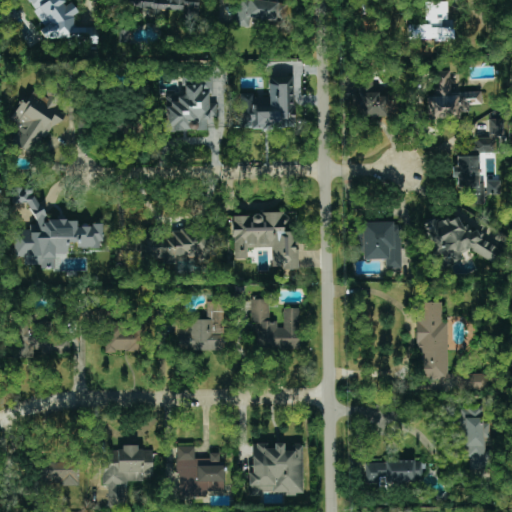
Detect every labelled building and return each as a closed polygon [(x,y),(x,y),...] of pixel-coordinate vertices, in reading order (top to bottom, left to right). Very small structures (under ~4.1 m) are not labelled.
[(43,38),(75,39),(78,43),(97,44),(97,27),(73,27),(73,15),(78,13),(71,2),(63,7),(63,0),(28,0),(33,7),(33,9),(43,26),(43,38)] [(198,12),(198,0),(128,0),(128,9),(153,9),(153,11),(198,12)] [(284,24),(287,4),(261,0),(238,0),(235,25),(249,28),(251,18),(284,24)] [(415,27),(415,41),(453,41),(453,26),(415,27)] [(481,91),(451,92),(450,71),(437,71),(437,96),(426,96),(427,119),(460,118),(459,112),(469,111),(469,105),(482,105),(481,91)] [(166,131),(207,130),(207,118),(217,118),(216,103),(208,103),(208,94),(213,94),(212,74),(193,74),(194,85),(184,85),(184,95),(165,96),(166,131)] [(241,129),(295,128),(294,75),(268,76),(268,97),(252,97),(252,93),(240,94),(241,129)] [(371,92),(372,81),(360,81),(359,117),(388,117),(388,92),(371,92)] [(10,121),(18,125),(8,143),(34,157),(58,109),(55,108),(61,96),(50,90),(46,98),(32,91),(26,103),(20,100),(10,121)] [(485,205),(486,154),(492,154),(492,138),(475,137),(474,146),(464,146),(464,156),(457,156),(456,167),(452,167),(452,178),(458,178),(458,196),(466,196),(466,205),(485,205)] [(500,181),(486,181),(487,194),(501,193),(500,181)] [(102,247),(102,224),(86,224),(76,229),(76,219),(47,220),(31,188),(11,188),(11,196),(15,203),(27,203),(35,220),(35,224),(25,230),(14,230),(14,257),(22,257),(26,265),(40,265),(42,269),(54,269),(54,256),(58,253),(68,253),(68,247),(102,247)] [(232,216),(234,260),(247,259),(247,248),(272,247),(273,269),(298,268),(296,230),(289,231),(288,213),(232,216)] [(431,254),(455,268),(466,248),(493,263),(500,250),(481,239),(483,236),(453,219),(451,222),(445,218),(441,224),(431,218),(419,238),(435,247),(431,254)] [(362,223),(362,259),(386,259),(386,269),(401,269),(401,223),(362,223)] [(121,260),(175,259),(217,258),(216,246),(221,246),(221,230),(121,233),(121,260)] [(253,351),(300,350),(299,308),(281,308),(281,322),(268,322),(268,299),(252,299),(253,351)] [(442,302),(419,302),(419,379),(447,379),(447,322),(442,322),(442,302)] [(223,350),(223,303),(207,303),(207,319),(185,320),(186,351),(223,350)] [(16,358),(33,358),(33,353),(69,353),(69,337),(51,337),(51,323),(32,323),(32,315),(16,314),(16,358)] [(139,352),(139,327),(105,327),(104,351),(139,352)] [(487,373),(462,374),(462,389),(487,388),(487,373)] [(484,437),(490,436),(490,422),(481,423),(480,406),(461,407),(464,470),(486,469),(484,437)] [(302,493),(302,444),(285,444),(285,443),(274,443),(274,445),(250,445),(250,494),(302,493)] [(152,450),(137,450),(137,445),(120,445),(120,450),(102,450),(102,485),(108,485),(108,508),(125,508),(125,480),(152,480),(152,450)] [(178,496),(206,496),(206,491),(224,491),(224,464),(219,464),(219,453),(209,453),(209,458),(194,458),(194,446),(178,446),(178,496)] [(38,459),(39,485),(78,484),(78,458),(38,459)] [(364,463),(365,484),(422,482),(421,460),(364,463)]
